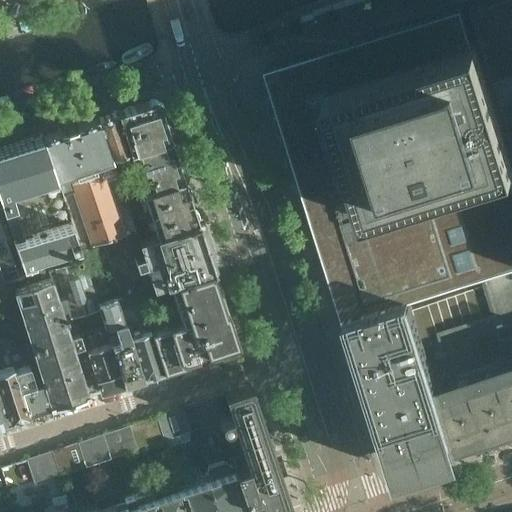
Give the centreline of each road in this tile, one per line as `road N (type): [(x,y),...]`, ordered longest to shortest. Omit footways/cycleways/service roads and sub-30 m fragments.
road 1 (tertiary): [(380,511),(283,225),(212,114)]
road 2 (residential): [(0,447),(279,357)]
road 3 (tertiary): [(212,114),(279,357)]
road 4 (residential): [(0,135),(199,74)]
road 5 (tertiary): [(279,357),(328,511)]
road 6 (tertiary): [(511,469),(383,511)]
